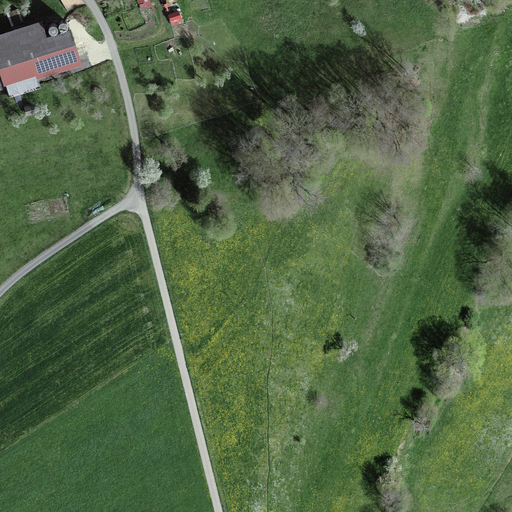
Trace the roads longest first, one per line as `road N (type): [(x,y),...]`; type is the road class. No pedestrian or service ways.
road 1 (unclassified): [(140,195),(218,511)]
road 2 (residential): [(140,195),(0,291)]
road 3 (unclassified): [(113,50),(133,122),(140,195)]
